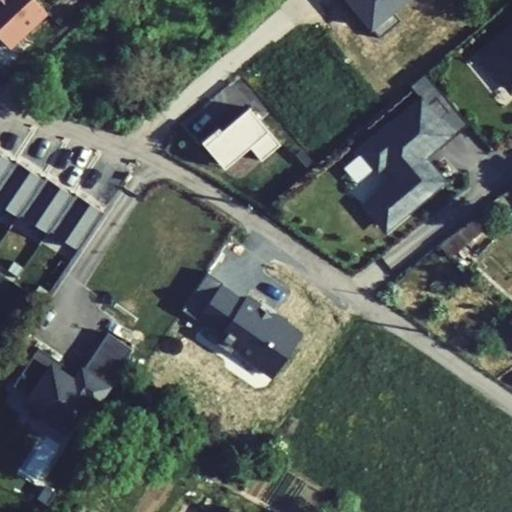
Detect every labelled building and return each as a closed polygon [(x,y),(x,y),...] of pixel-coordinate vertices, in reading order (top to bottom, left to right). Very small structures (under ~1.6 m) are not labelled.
[(43,17),(27,0),(0,0),(0,35),(10,47),(43,17)] [(511,27),(493,42),(502,54),(488,65),(505,87),(511,82),(511,81),(511,27)] [(261,161),(280,145),(248,108),(221,131),(218,128),(201,142),(221,165),(233,155),(236,159),(249,147),(261,161)] [(407,121),(402,115),(343,165),(361,185),(370,178),(380,190),(367,201),(371,206),(353,222),(369,242),(423,196),(406,175),(434,151),(421,136),(432,127),(419,112),(407,121)] [(0,182),(13,163),(0,154),(0,182)] [(43,179),(14,161),(13,163),(0,182),(0,204),(18,216),(19,214),(43,179)] [(73,195),(45,176),(43,179),(19,214),(47,232),(49,230),(73,195)] [(102,212),(74,193),(73,195),(49,230),(77,249),(102,212)] [(481,227),(493,218),(484,209),(439,247),(447,257),(481,227)] [(494,241),(481,227),(447,257),(462,274),(474,263),(467,254),(471,250),(478,256),(494,241)] [(217,342),(273,378),(302,334),(246,297),(243,302),(205,278),(183,311),(221,336),(217,342)] [(117,370),(131,349),(107,332),(92,353),(117,370)] [(117,370),(92,353),(77,376),(73,373),(70,378),(55,368),(59,364),(60,361),(38,347),(12,385),(30,397),(26,403),(48,418),(51,412),(68,424),(85,399),(94,405),(117,370)] [(70,378),(73,373),(59,364),(55,368),(70,378)] [(51,412),(48,418),(65,429),(68,424),(51,412)] [(98,504),(107,491),(85,478),(76,492),(98,504)]
